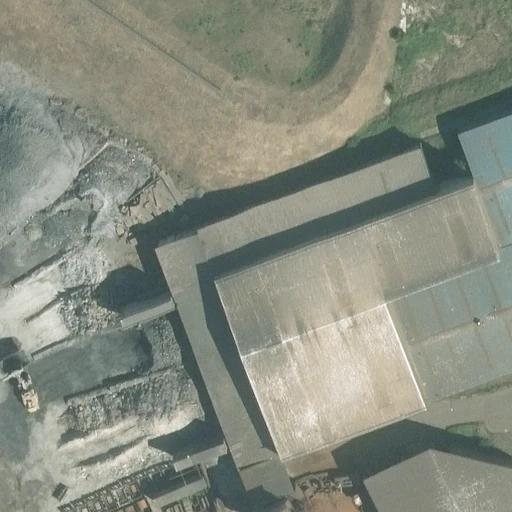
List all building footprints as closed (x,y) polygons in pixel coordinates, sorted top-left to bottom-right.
[(511,364),(511,108),(457,129),(472,170),(434,184),(419,143),(156,240),(231,439),(253,497),(295,481),(282,447),(426,391),(428,396),(511,364)] [(167,280),(117,289),(121,309),(171,300),(167,280)] [(428,437),(362,470),(363,471),(382,511),(511,511),(511,459),(494,455),(449,443),(449,442),(428,437)] [(151,478),(159,500),(206,483),(198,461),(151,478)] [(284,490),(252,506),(253,509),(254,511),(294,511),(293,509),(294,509),(293,507),(285,492),(284,490)]
